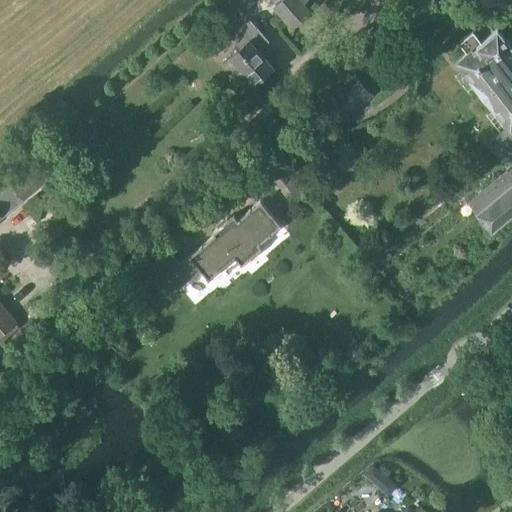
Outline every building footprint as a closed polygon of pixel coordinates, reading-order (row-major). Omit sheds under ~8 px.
[(239,0),(231,0),(226,5),(234,15),(245,6),(239,0)] [(301,0),(280,0),(274,6),(293,26),(311,10),(301,0)] [(475,7),(469,0),(453,0),(466,15),(475,7)] [(486,143),(488,145),(500,160),(511,149),(511,46),(495,25),(491,29),(481,16),(471,23),(474,27),(471,29),(471,28),(458,39),(466,49),(455,58),(508,125),(486,143)] [(275,68),(272,65),(258,49),(269,39),(250,17),(231,34),(240,45),(229,54),(241,68),(230,77),(244,92),(254,83),(256,85),(275,68)] [(362,83),(331,110),(340,121),(372,94),(362,83)] [(0,217),(68,159),(56,145),(51,139),(0,183),(0,217)] [(491,229),(511,211),(511,166),(469,203),(476,212),(491,229)] [(189,255),(209,278),(235,256),(238,260),(280,223),(260,199),(221,233),(218,229),(189,255)] [(171,249),(145,270),(158,285),(184,263),(171,249)] [(0,302),(0,333),(15,320),(0,302)]
